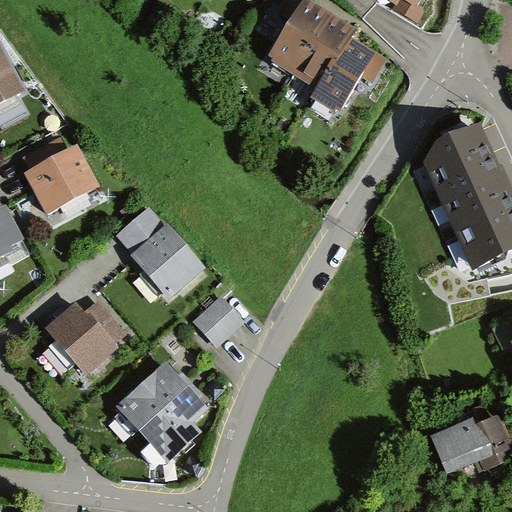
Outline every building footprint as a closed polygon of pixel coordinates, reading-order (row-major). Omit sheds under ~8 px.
[(294,71),(330,15),(305,0),(291,0),(284,12),(294,18),(270,56),(294,71)] [(419,0),(394,0),(400,3),(397,9),(418,21),(424,11),(416,6),(419,0)] [(294,71),(319,87),(354,30),(330,15),(294,71)] [(386,57),(351,36),(319,87),(310,101),(335,117),(360,77),(370,83),(386,57)] [(24,88),(0,44),(0,120),(1,122),(23,110),(15,94),(24,88)] [(438,141),(426,164),(472,268),(511,250),(511,190),(481,122),(438,141)] [(101,183),(79,144),(68,151),(60,138),(25,158),(31,169),(25,173),(49,214),(101,183)] [(0,208),(0,267),(11,262),(7,255),(17,250),(15,246),(26,240),(7,205),(0,208)] [(206,267),(150,205),(118,235),(134,252),(131,255),(171,299),(206,267)] [(243,322),(221,297),(195,320),(218,345),(243,322)] [(87,309),(80,300),(47,329),(86,375),(119,346),(116,343),(127,334),(98,300),(87,309)] [(188,386),(167,362),(118,406),(123,411),(116,417),(132,434),(139,427),(140,429),(188,386)] [(209,409),(188,386),(140,429),(170,464),(204,431),(195,422),(209,409)] [(477,475),(511,459),(511,437),(501,413),(478,424),(475,417),(429,437),(445,473),(471,462),(477,475)]
